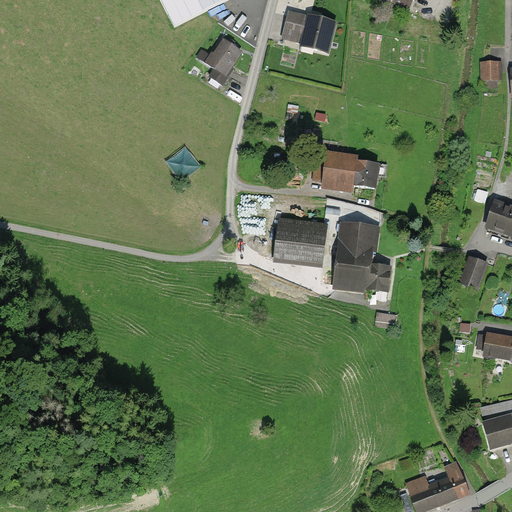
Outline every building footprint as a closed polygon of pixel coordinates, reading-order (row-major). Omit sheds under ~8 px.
[(160,0),(174,28),(230,0),(160,0)] [(408,9),(412,0),(395,0),(395,3),(408,9)] [(328,54),(335,24),(310,18),(308,22),(290,17),(284,39),(303,44),(302,47),(328,54)] [(231,68),(241,53),(224,42),(215,56),(213,55),(211,57),(203,51),(197,59),(215,70),(210,78),(223,87),(234,70),(231,68)] [(502,83),(501,63),(481,64),(481,84),(502,83)] [(299,113),(301,102),(292,100),(290,111),(299,113)] [(188,147),(167,161),(181,181),(202,167),(188,147)] [(377,191),(379,166),(356,164),(357,156),(325,153),(321,191),(352,194),(352,189),(377,191)] [(485,229),(511,237),(511,207),(493,202),(485,229)] [(327,226),(279,220),(274,262),(322,268),(327,226)] [(378,230),(342,224),(332,290),(365,295),(366,290),(388,293),(391,269),(373,267),(378,230)] [(488,266),(468,259),(459,284),(479,291),(488,266)] [(377,323),(395,326),(397,315),(379,312),(377,323)] [(511,360),(511,337),(487,335),(486,337),(479,336),(477,350),(485,351),(484,357),(511,360)] [(511,442),(511,413),(482,422),(489,449),(511,442)] [(414,511),(427,511),(468,496),(455,463),(443,468),(448,481),(430,488),(425,475),(404,484),(414,511)]
